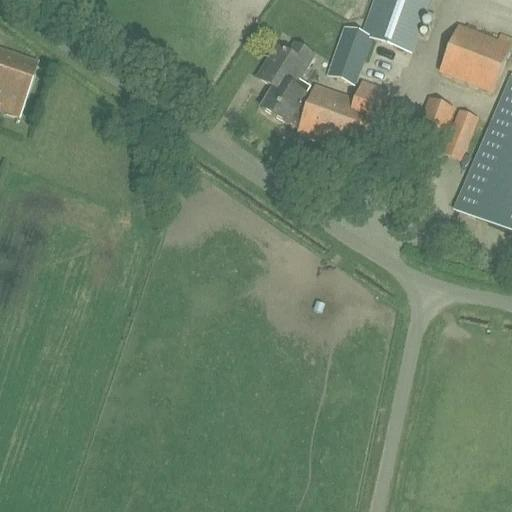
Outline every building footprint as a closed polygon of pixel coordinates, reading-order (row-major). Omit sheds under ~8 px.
[(412,55),(431,0),(376,0),(363,37),(345,31),(329,80),(356,88),(372,41),(412,55)] [(511,42),(502,40),(500,45),(458,31),(441,81),(472,92),(482,96),(488,78),(503,83),(511,56),(511,42)] [(279,82),(293,90),(312,58),(295,48),(289,58),(277,51),(258,81),(273,91),(279,82)] [(0,112),(17,118),(35,65),(0,52),(0,112)] [(511,79),(454,212),(511,237),(511,79)] [(305,98),(293,90),(279,82),(273,91),(261,111),(287,127),(289,125),(299,132),(297,136),(364,161),(388,95),(361,85),(354,103),(315,89),(310,101),(305,99),(305,98)] [(438,154),(450,122),(454,111),(430,102),(413,145),(438,154)] [(465,170),(481,125),(459,117),(443,162),(465,170)]
